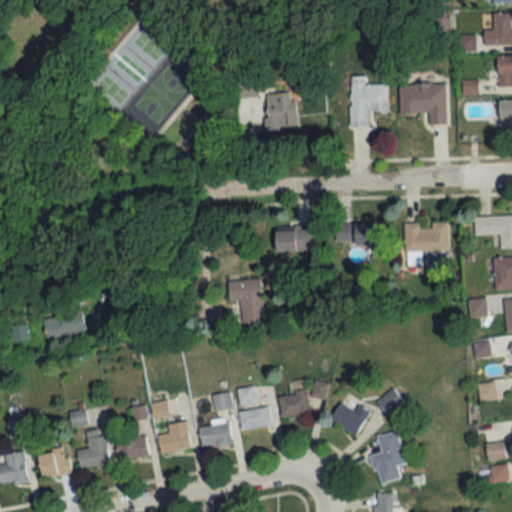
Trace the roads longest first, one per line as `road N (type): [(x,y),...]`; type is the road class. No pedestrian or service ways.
road 1 (residential): [(210,195),(511,176)]
road 2 (residential): [(105,511),(277,479),(304,482)]
